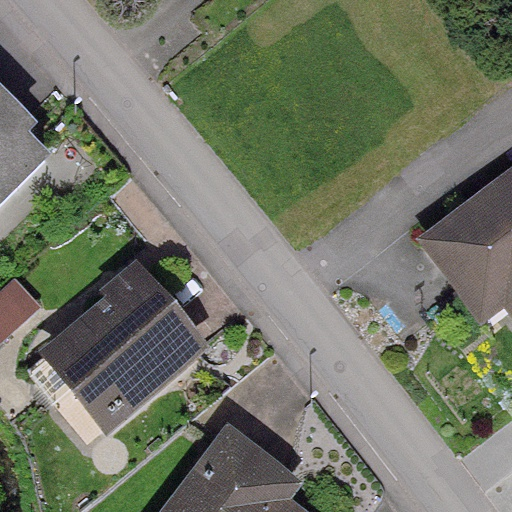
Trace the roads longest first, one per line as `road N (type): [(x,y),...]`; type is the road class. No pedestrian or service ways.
road 1 (residential): [(52,0),(282,294)]
road 2 (residential): [(282,294),(511,114)]
road 3 (residential): [(282,294),(445,511)]
